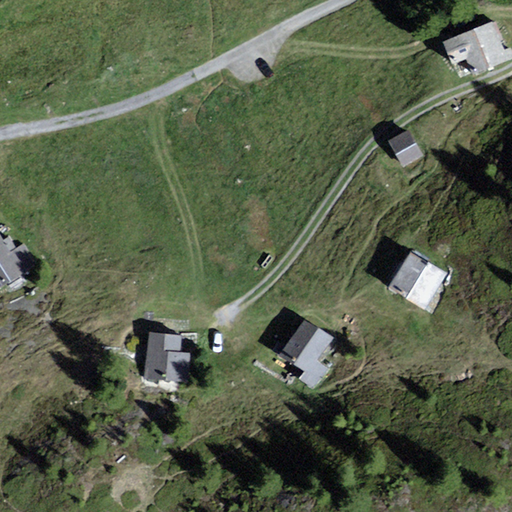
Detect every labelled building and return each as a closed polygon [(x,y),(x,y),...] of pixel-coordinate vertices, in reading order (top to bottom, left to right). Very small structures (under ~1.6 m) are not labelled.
[(492,28),(455,45),(469,75),(506,59),(492,28)] [(389,141),(401,166),(423,156),(412,131),(389,141)] [(19,234),(0,244),(0,289),(2,293),(40,271),(19,234)] [(450,274),(412,252),(393,285),(431,307),(450,274)] [(334,342),(306,325),(291,350),(314,374),(334,342)] [(186,335),(153,332),(151,365),(169,366),(168,382),(190,384),(193,352),(184,352),(186,335)]
